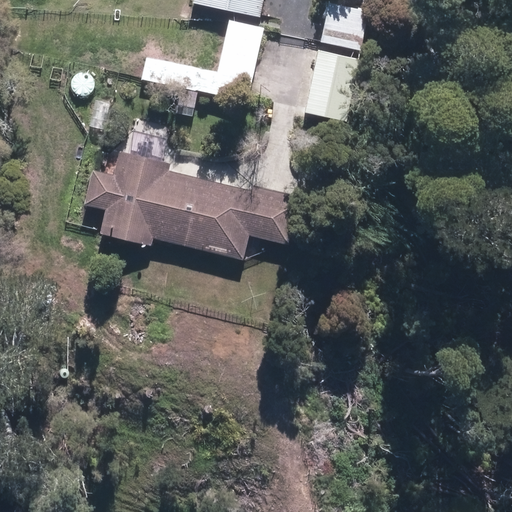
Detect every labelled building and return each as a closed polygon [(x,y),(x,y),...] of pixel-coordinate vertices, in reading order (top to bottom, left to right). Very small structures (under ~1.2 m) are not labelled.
[(256,0),(189,0),(189,3),(254,16),(256,0)] [(286,0),(271,0),(269,9),(284,12),(286,0)] [(355,51),(363,12),(323,4),(315,42),(355,51)] [(146,57),(141,81),(248,103),(264,28),(228,21),(217,72),(146,57)] [(340,110),(352,59),(313,51),(301,102),(340,110)] [(157,126),(137,120),(131,139),(152,145),(157,126)] [(245,191),(164,170),(165,164),(115,151),(109,174),(86,170),(79,205),(100,210),(94,234),(144,246),(146,237),(239,260),(245,235),(284,245),(296,198),(246,185),(245,191)]
